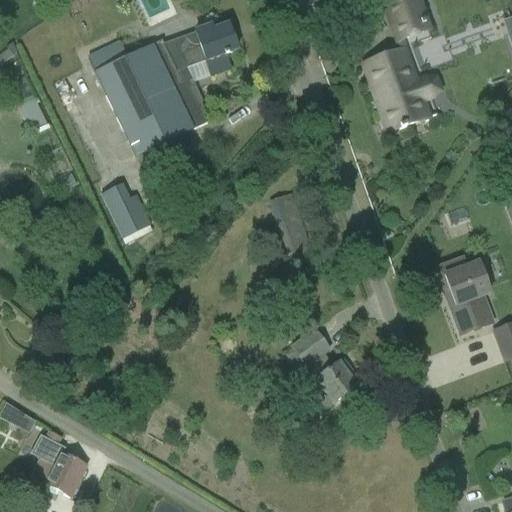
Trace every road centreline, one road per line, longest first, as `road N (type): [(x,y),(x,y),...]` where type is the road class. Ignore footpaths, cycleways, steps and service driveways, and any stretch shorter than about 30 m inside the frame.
road 1 (unclassified): [(449,511),(278,0)]
road 2 (unclassified): [(209,511),(0,381)]
